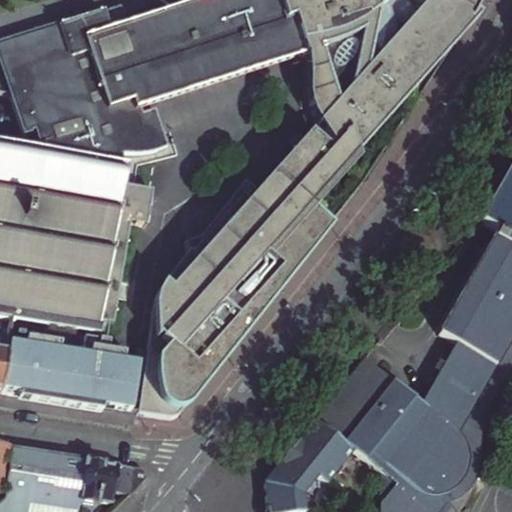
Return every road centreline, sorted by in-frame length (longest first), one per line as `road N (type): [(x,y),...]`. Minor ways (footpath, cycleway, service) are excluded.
road 1 (tertiary): [(196,456),(416,181),(511,18)]
road 2 (residential): [(196,456),(0,425)]
